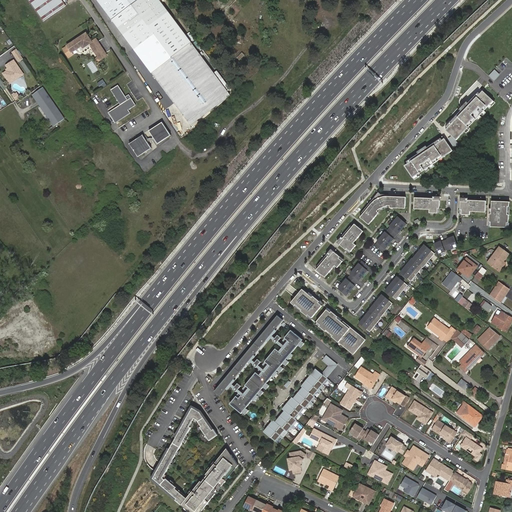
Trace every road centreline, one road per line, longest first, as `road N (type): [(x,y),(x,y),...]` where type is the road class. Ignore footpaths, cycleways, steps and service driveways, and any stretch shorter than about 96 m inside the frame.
road 1 (motorway): [(419,0),(159,293)]
road 2 (motorway): [(18,511),(242,221)]
road 3 (motorway): [(72,511),(122,395),(239,236),(242,221)]
road 4 (motorway): [(242,221),(443,0)]
road 5 (motorway): [(159,293),(0,508)]
road 6 (residential): [(298,264),(355,303),(418,230),(449,224),(452,189)]
road 7 (residential): [(371,178),(443,101),(470,37),(511,0)]
road 8 (motorway): [(159,293),(139,303),(80,366),(0,392)]
road 9 (unknown): [(161,110),(86,0)]
road 10 (residential): [(485,477),(376,411)]
road 11 (unknown): [(161,110),(128,134),(129,147),(148,163),(175,134)]
